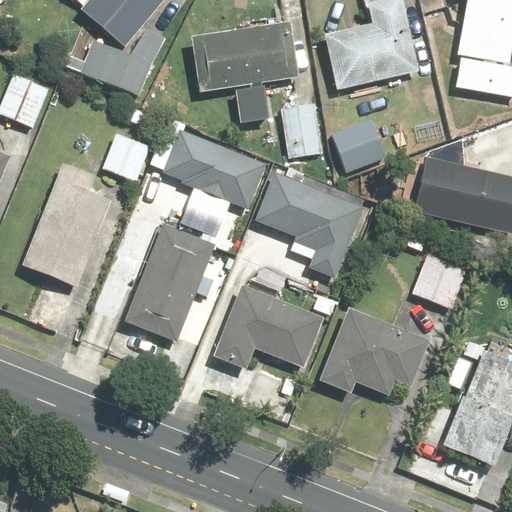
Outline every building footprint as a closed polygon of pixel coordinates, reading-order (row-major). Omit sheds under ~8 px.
[(87,0),(77,12),(123,51),(165,0),(87,0)] [(321,40),(334,95),(417,75),(398,0),(363,8),(368,28),(321,40)] [(511,0),(465,0),(455,58),(508,68),(511,45),(511,0)] [(188,42),(197,97),(296,80),(286,25),(188,42)] [(128,56),(95,39),(78,71),(134,99),(165,40),(142,29),(128,56)] [(49,89),(12,75),(0,105),(0,118),(33,131),(49,89)] [(313,103),(277,107),(284,162),(320,157),(313,103)] [(369,124),(331,135),(342,174),(381,162),(369,124)] [(180,128),(163,170),(248,203),(265,162),(180,128)] [(148,147),(112,135),(100,173),(135,185),(148,147)] [(0,179),(9,158),(0,154),(0,179)] [(511,177),(427,158),(416,205),(511,226),(511,177)] [(59,166),(19,270),(75,291),(109,202),(88,194),(94,179),(59,166)] [(272,178),(255,223),(317,247),(308,271),(333,280),(360,211),(272,178)] [(160,228),(121,325),(176,346),(214,249),(160,228)] [(426,254),(409,295),(450,311),(466,270),(426,254)] [(323,322),(240,289),(212,359),(245,373),(253,352),(303,372),(323,322)] [(429,343),(347,311),(318,384),(350,396),(353,387),(387,400),(394,384),(410,390),(429,343)] [(511,421),(511,366),(481,354),(462,401),(460,400),(440,450),(492,471),(511,421)]
